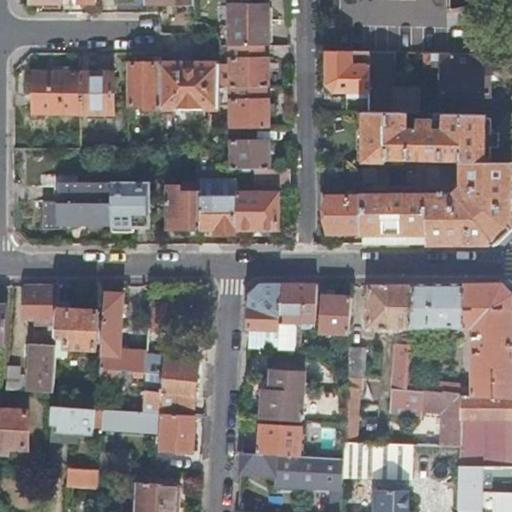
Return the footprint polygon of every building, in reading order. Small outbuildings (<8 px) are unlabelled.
[(260,45),(267,45),(266,5),(229,5),(228,45),(229,45),(232,45),(259,45),(260,45)] [(264,85),(266,85),(266,57),(260,57),(260,45),(259,45),(232,45),(229,45),(228,45),(228,58),(228,63),(217,64),(216,86),(229,85),(258,85),(264,85)] [(367,110),(367,50),(326,48),(326,82),(333,89),(341,89),(340,109),(358,110),(367,110)] [(393,58),(393,51),(367,50),(367,110),(391,111),(391,98),(393,98),(393,86),(390,86),(390,58),(393,58)] [(490,95),(491,54),(423,51),(423,67),(440,67),(440,93),(490,95)] [(142,108),(159,108),(159,64),(159,63),(127,63),(127,104),(142,104),(142,108)] [(159,64),(159,108),(216,108),(216,103),(216,86),(217,64),(217,63),(159,64)] [(32,112),(78,111),(78,71),(69,71),(62,71),(31,72),(32,112)] [(78,71),(78,111),(112,111),(112,71),(78,71)] [(229,85),(216,86),(216,103),(229,103),(229,126),(249,126),(267,126),(266,98),(264,98),(264,85),(258,85),(229,85)] [(409,111),(391,111),(367,110),(358,110),(358,160),(387,160),(387,157),(462,159),(462,175),(459,175),(459,179),(462,180),(461,185),(466,190),(459,197),(454,193),(444,193),(444,189),(438,189),(438,193),(361,194),(361,195),(362,232),(362,243),(494,243),(502,234),(511,224),(511,181),(511,160),(488,159),(491,156),(491,145),(499,145),(499,131),(492,131),(492,118),(489,115),(489,114),(446,113),(446,128),(435,127),(435,118),(419,118),(419,127),(409,127),(409,111)] [(230,139),(230,167),(252,167),(267,167),(267,139),(249,139),(249,126),(229,126),(215,126),(215,140),(230,139)] [(289,181),(288,167),(267,167),(252,167),(252,181),(289,181)] [(361,168),(333,167),(333,185),(361,185),(361,168)] [(212,233),(234,233),(234,228),(234,191),(234,184),(234,183),(234,182),(233,181),(233,180),(232,179),(199,180),(199,191),(199,229),(212,229),(212,233)] [(110,224),(110,182),(57,183),(57,202),(41,202),(41,231),(60,231),(60,225),(110,224)] [(110,224),(110,225),(148,225),(149,182),(110,182),(110,224)] [(165,229),(199,229),(199,191),(180,191),(180,185),(165,185),(165,229)] [(234,191),(234,228),(277,228),(277,190),(234,191)] [(326,232),(362,232),(361,195),(325,196),(326,232)] [(410,326),(413,281),(367,282),(365,326),(410,326)] [(459,395),(511,396),(511,323),(511,291),(506,286),(502,282),(413,281),(410,326),(470,326),(470,336),(475,336),(475,341),(470,342),(471,384),(460,384),(460,382),(407,377),(406,387),(459,392),(459,395)] [(249,293),(247,326),(278,327),(280,282),(259,283),(249,293)] [(278,327),(277,348),(291,348),(294,320),(313,321),(315,282),(280,282),(278,327)] [(58,283),(24,283),(22,302),(31,303),(31,310),(35,310),(34,320),(41,321),(48,321),(47,331),(55,331),(56,321),(57,307),(58,283)] [(103,291),(98,377),(117,377),(117,368),(143,368),(144,349),(118,347),(122,292),(103,291)] [(320,330),(347,332),(349,295),(322,293),(320,330)] [(162,300),(147,299),(146,327),(160,328),(162,300)] [(57,307),(56,321),(55,331),(55,333),(64,334),(64,344),(95,346),(97,309),(57,307)] [(247,326),(246,346),(277,348),(278,327),(247,326)] [(32,332),(31,341),(54,343),(55,333),(55,331),(47,331),(40,330),(32,330),(32,332)] [(439,416),(438,443),(458,443),(459,395),(459,392),(406,387),(407,377),(409,337),(401,337),(400,343),(393,342),(388,398),(419,401),(419,415),(439,416)] [(29,341),(26,388),(51,390),(54,343),(31,341),(29,341)] [(342,440),(354,440),(357,374),(362,374),(363,346),(347,346),(346,352),(345,385),(345,392),(343,421),(342,440)] [(144,352),(142,409),(191,412),(195,360),(165,358),(165,353),(144,352)] [(18,364),(6,364),(4,387),(17,388),(18,364)] [(271,369),(271,381),(301,383),(301,370),(271,369)] [(261,388),(260,416),(343,421),(345,392),(301,391),(301,383),(271,381),(270,389),(261,388)] [(51,395),(50,403),(82,405),(82,397),(51,395)] [(457,463),(511,463),(511,396),(459,395),(458,443),(457,463)] [(50,403),(49,431),(56,431),(56,435),(74,436),(74,428),(91,429),(92,416),(100,416),(100,406),(96,406),(82,405),(50,403)] [(99,425),(160,429),(159,448),(190,450),(192,412),(191,412),(142,409),(100,406),(100,416),(99,425)] [(0,443),(24,445),(26,410),(0,407),(0,443)] [(259,423),(257,451),(297,453),(298,425),(259,423)] [(341,456),(341,473),(411,475),(412,442),(354,440),(342,440),(341,456)] [(99,466),(126,468),(127,451),(100,450),(99,466)] [(327,511),(338,511),(341,473),(341,456),(308,454),(297,453),(257,451),(240,450),(239,470),(273,472),(272,482),(328,485),(327,511)] [(484,511),(511,511),(511,463),(457,463),(456,506),(478,508),(479,475),(492,476),(492,491),(491,491),(491,507),(484,507),(484,511)] [(97,466),(67,464),(65,482),(96,484),(97,466)] [(175,511),(177,485),(136,482),(133,511),(175,511)] [(373,511),(406,511),(407,490),(374,489),(373,511)]
